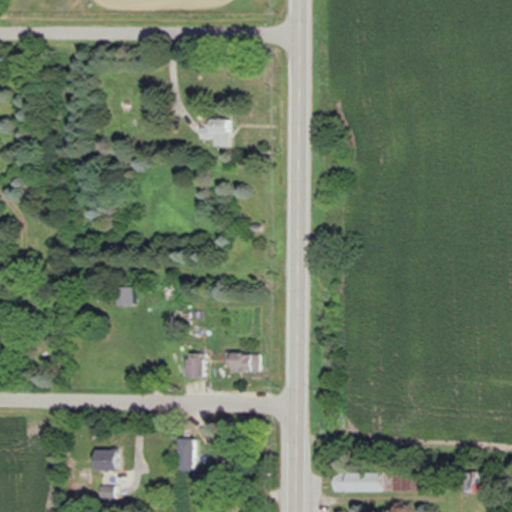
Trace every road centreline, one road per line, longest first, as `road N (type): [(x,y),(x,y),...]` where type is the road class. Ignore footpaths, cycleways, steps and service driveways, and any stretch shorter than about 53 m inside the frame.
road 1 (primary): [(303,0),(297,511)]
road 2 (residential): [(303,38),(0,34)]
road 3 (residential): [(0,399),(300,407)]
